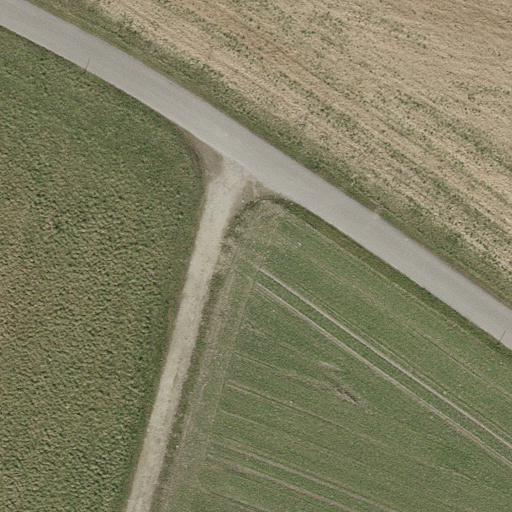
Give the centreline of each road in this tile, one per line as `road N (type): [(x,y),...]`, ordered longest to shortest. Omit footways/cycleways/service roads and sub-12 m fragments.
road 1 (residential): [(511,330),(245,147),(0,5)]
road 2 (track): [(245,147),(138,511)]
